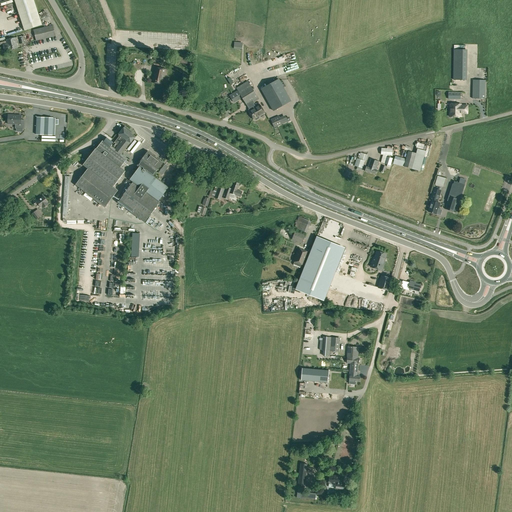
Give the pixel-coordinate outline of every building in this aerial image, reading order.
[(33,0),(14,0),(25,30),(42,25),(33,0)] [(53,25),(45,27),(34,30),(36,41),(47,38),(56,36),(53,25)] [(7,43),(3,45),(4,51),(18,48),(15,37),(6,40),(7,43)] [(466,50),(454,49),(453,80),(465,80),(466,50)] [(177,56),(176,62),(191,65),(193,60),(177,56)] [(151,82),(163,85),(167,70),(155,67),(151,82)] [(262,88),(275,110),(293,100),(280,78),(262,88)] [(472,98),(485,99),(485,80),(473,80),(472,98)] [(242,98),(246,104),(247,107),(248,106),(249,109),(248,110),(249,111),(248,111),(251,117),(254,120),(255,119),(255,120),(256,120),(259,118),(259,117),(265,113),(259,104),(255,106),(253,103),(254,102),(259,99),(249,83),(248,82),(236,89),(237,90),(229,95),(234,103),(242,98)] [(460,117),(461,113),(467,113),(467,105),(461,105),(461,104),(450,104),(450,116),(460,117)] [(21,115),(8,115),(8,124),(16,124),(15,128),(24,129),(25,120),(21,120),(21,115)] [(282,124),(279,116),(270,120),(274,128),(282,124)] [(55,125),(55,118),(53,118),(37,117),(36,134),(52,135),(55,135),(55,125)] [(94,151),(83,165),(88,169),(76,185),(105,207),(117,191),(112,187),(125,171),(120,167),(127,158),(121,154),(135,137),(130,133),(132,132),(125,126),(121,131),(117,137),(118,138),(114,142),(116,144),(113,148),(111,146),(114,142),(108,136),(102,144),(101,143),(94,152),(94,151)] [(132,153),(140,141),(137,139),(129,151),(132,153)] [(408,151),(406,159),(404,166),(404,167),(412,169),(420,171),(425,151),(417,148),(416,153),(408,151)] [(159,200),(168,188),(169,187),(153,176),(163,162),(148,151),(137,165),(139,167),(135,171),(133,170),(132,172),(134,173),(129,180),(124,187),(123,189),(126,191),(117,202),(144,223),(160,202),(160,201),(159,200)] [(404,166),(406,159),(395,156),(393,164),(404,166)] [(362,168),(364,161),(359,159),(357,158),(354,166),(362,168)] [(365,171),(376,175),(377,170),(376,170),(379,161),(370,158),(368,167),(366,167),(365,171)] [(165,164),(159,173),(162,176),(169,167),(165,164)] [(445,178),(437,176),(435,184),(443,186),(445,178)] [(457,199),(453,212),(456,212),(464,184),(454,181),(449,196),(457,199)] [(224,193),(223,198),(228,199),(229,195),(230,194),(231,194),(240,197),(242,192),(237,190),(239,183),(234,182),(231,189),(226,187),(224,193)] [(209,196),(214,198),(218,186),(213,184),(209,196)] [(218,186),(214,198),(221,200),(225,188),(218,186)] [(431,198),(432,198),(428,211),(436,214),(437,210),(438,210),(438,209),(439,207),(439,206),(440,203),(436,202),(437,200),(438,200),(441,190),(434,188),(431,198)] [(445,209),(453,212),(457,199),(449,196),(445,209)] [(33,202),(35,205),(38,203),(40,207),(41,206),(43,208),(49,204),(47,202),(44,197),(38,201),(37,200),(33,202)] [(40,216),(36,211),(32,213),(36,219),(40,216)] [(294,228),(306,233),(311,222),(299,217),(294,228)] [(305,235),(295,231),(292,239),(302,244),(305,235)] [(132,234),(131,256),(138,257),(139,234),(132,234)] [(295,289),(323,300),(344,248),(316,237),(295,289)] [(298,248),(293,261),(294,262),(293,264),(300,267),(301,265),(303,265),(308,252),(298,248)] [(373,258),(370,267),(382,271),(385,262),(384,261),(386,254),(377,251),(374,258),(373,258)] [(347,256),(345,268),(357,270),(358,260),(352,259),(352,257),(347,256)] [(381,276),(378,288),(388,290),(391,278),(381,276)] [(357,278),(355,286),(360,287),(362,281),(367,283),(368,281),(357,278)] [(408,288),(419,291),(420,285),(415,284),(415,282),(410,281),(408,288)] [(330,351),(331,337),(323,337),(323,338),(322,340),(322,350),(324,351),(323,356),(330,356),(330,351)] [(340,338),(331,337),(330,351),(339,352),(340,338)] [(348,346),(347,357),(357,358),(358,347),(348,346)] [(357,358),(347,357),(347,363),(351,363),(350,371),(357,372),(358,364),(359,364),(359,358),(357,358)] [(301,380),(328,382),(329,370),(302,368),(301,380)] [(359,373),(357,373),(357,372),(350,371),(349,384),(356,384),(356,381),(359,381),(360,376),(359,376),(359,373)] [(305,488),(305,484),(307,464),(300,463),(297,487),(298,487),(296,498),(301,498),(301,499),(308,499),(315,499),(316,493),(308,492),(303,492),(304,488),(305,488)] [(337,476),(330,475),(329,483),(329,487),(335,488),(344,489),(344,485),(342,485),(343,477),(341,477),(341,475),(337,474),(337,476)]
